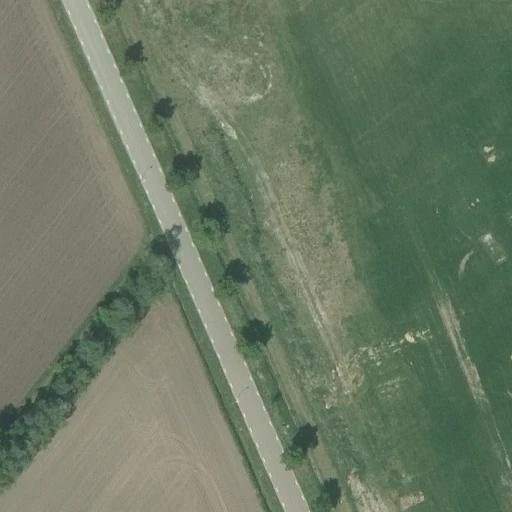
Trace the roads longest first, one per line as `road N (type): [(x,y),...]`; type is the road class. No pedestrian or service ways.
road 1 (unclassified): [(299,511),(72,0)]
road 2 (track): [(0,468),(177,236)]
